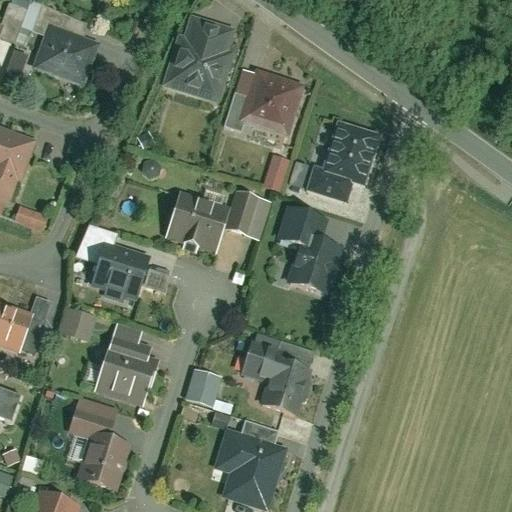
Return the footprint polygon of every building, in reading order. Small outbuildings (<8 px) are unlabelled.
[(0,26),(0,49),(8,30),(0,26)] [(47,34),(33,71),(81,89),(95,52),(47,34)] [(191,43),(170,92),(215,110),(236,61),(191,43)] [(243,71),(230,103),(247,110),(260,78),(243,71)] [(264,72),(244,125),(289,142),(309,89),(264,72)] [(325,123),(303,190),(352,205),(373,139),(325,123)] [(0,132),(0,202),(15,207),(35,144),(0,132)] [(272,160),(263,191),(282,197),(292,165),(272,160)] [(187,179),(169,246),(218,260),(237,192),(187,179)] [(243,193),(231,235),(262,243),(273,201),(243,193)] [(303,241),(289,287),(324,297),(338,252),(303,241)] [(105,243),(89,295),(144,312),(160,260),(105,243)] [(0,299),(0,347),(22,357),(39,316),(0,299)] [(154,340),(117,329),(110,351),(147,362),(154,340)] [(242,381),(269,389),(263,410),(301,421),(319,357),(254,339),(242,381)] [(111,354),(94,392),(144,413),(160,375),(111,354)] [(194,375),(186,404),(210,410),(217,380),(194,375)] [(139,440),(129,437),(132,428),(80,411),(72,435),(95,443),(81,486),(120,499),(139,440)] [(281,434),(245,424),(241,437),(277,448),(281,434)] [(228,505),(251,511),(269,511),(287,453),(223,434),(209,480),(233,487),(228,505)] [(34,511),(80,511),(81,511),(40,497),(34,511)]
